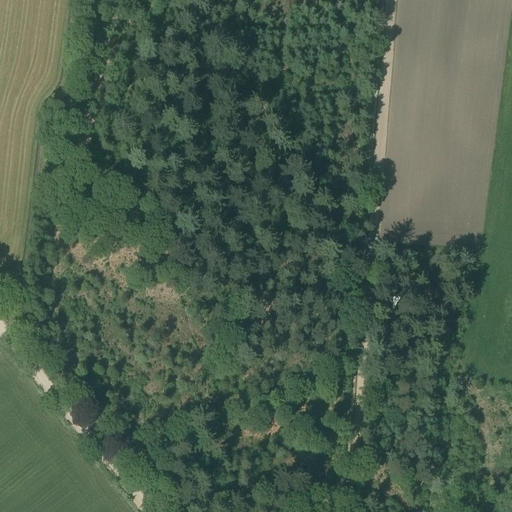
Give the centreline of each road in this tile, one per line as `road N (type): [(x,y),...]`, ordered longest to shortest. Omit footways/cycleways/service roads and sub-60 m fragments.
road 1 (track): [(388,0),(350,511)]
road 2 (track): [(142,511),(0,329)]
